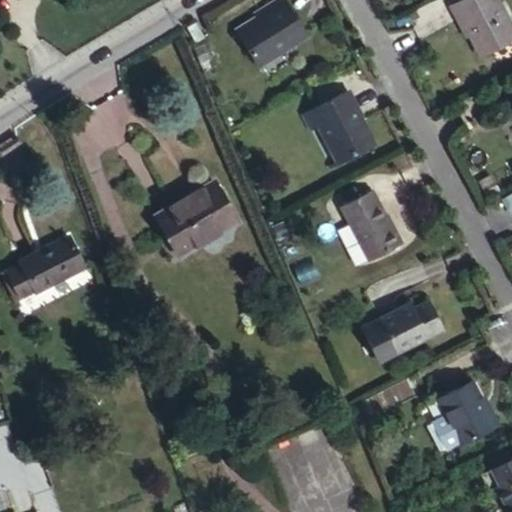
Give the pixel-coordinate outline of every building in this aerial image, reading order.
[(511,41),(488,0),(468,0),(445,14),(451,30),(458,26),(478,60),(511,41)] [(311,39),(287,2),(264,17),(267,21),(243,38),(264,70),(311,39)] [(199,11),(185,22),(194,41),(210,27),(199,11)] [(371,146),(344,93),(300,115),(307,130),(314,127),(334,167),(371,146)] [(237,218),(215,179),(154,214),(176,253),(237,218)] [(403,245),(374,193),(343,210),(369,263),(403,245)] [(65,236),(16,264),(34,297),(81,268),(65,236)] [(34,297),(16,264),(2,272),(20,305),(34,297)] [(451,328),(438,299),(417,308),(415,305),(368,328),(384,361),(451,328)] [(487,413),(474,390),(442,408),(450,422),(437,429),(452,458),(500,432),(490,411),(487,413)] [(511,511),(511,467),(482,483),(494,503),(500,499),(507,511),(511,511)]
